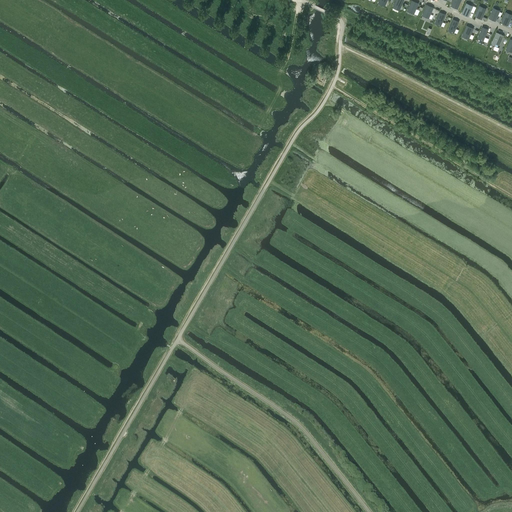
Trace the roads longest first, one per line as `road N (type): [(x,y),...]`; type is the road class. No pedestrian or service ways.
road 1 (unknown): [(337,17),(326,93),(293,132),(74,511)]
road 2 (track): [(511,197),(332,86)]
road 3 (unknown): [(339,53),(511,139)]
road 4 (track): [(511,131),(339,45)]
